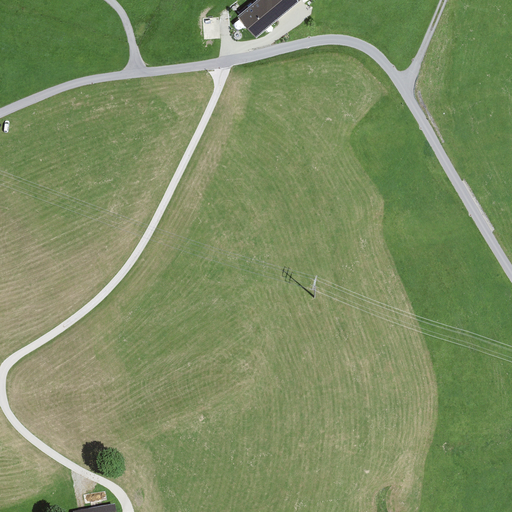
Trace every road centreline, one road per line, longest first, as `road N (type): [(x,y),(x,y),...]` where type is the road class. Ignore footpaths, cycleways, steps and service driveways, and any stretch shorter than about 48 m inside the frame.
road 1 (track): [(35,330),(97,293),(151,220),(233,58)]
road 2 (track): [(137,70),(338,39),(362,44),(403,85)]
road 3 (track): [(403,85),(511,274)]
road 4 (track): [(0,116),(92,75),(137,70)]
